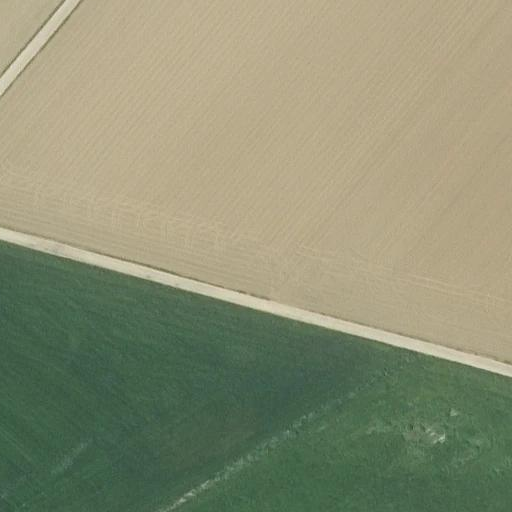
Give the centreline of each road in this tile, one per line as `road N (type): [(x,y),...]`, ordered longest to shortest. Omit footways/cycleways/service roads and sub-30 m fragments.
road 1 (track): [(511,383),(0,242)]
road 2 (track): [(0,104),(87,0)]
